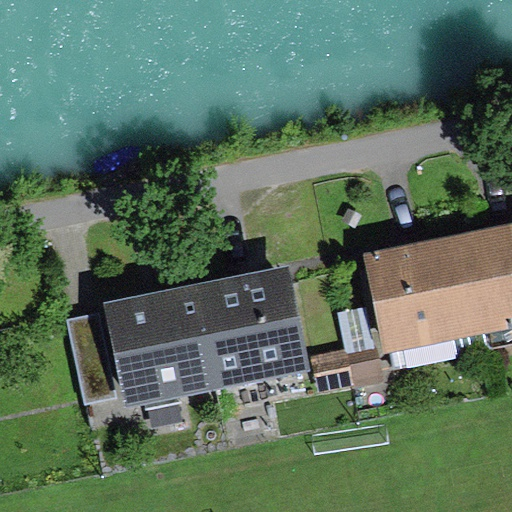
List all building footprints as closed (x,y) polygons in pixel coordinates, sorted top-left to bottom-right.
[(511,228),(450,243),(473,344),(511,334),(511,228)] [(473,344),(450,243),(359,263),(377,342),(382,364),(473,344)] [(307,359),(286,271),(194,292),(218,398),(311,377),(307,359)] [(218,398),(194,292),(100,313),(101,317),(65,325),(83,407),(120,399),(124,419),(218,398)] [(372,344),(364,309),(338,315),(346,350),(342,351),(351,390),(386,382),(382,364),(377,342),(372,344)] [(351,390),(342,351),(307,359),(311,377),(316,398),(351,390)]
